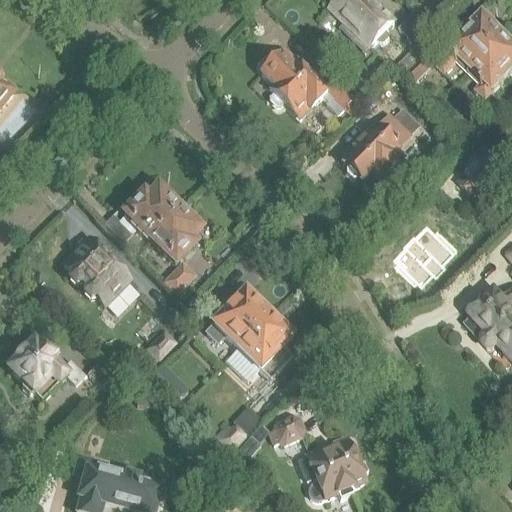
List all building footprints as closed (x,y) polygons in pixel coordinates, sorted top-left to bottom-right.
[(343,0),(329,15),(359,44),(362,41),(372,52),(378,46),(380,48),(384,49),(389,44),(390,40),(387,37),(395,29),(384,18),(385,17),(373,6),(374,3),(370,0),(343,0)] [(416,51),(432,35),(415,17),(399,34),(416,51)] [(467,80),(507,39),(494,26),(491,29),(480,18),(463,35),(466,38),(448,56),(447,55),(434,69),(445,79),(455,68),(467,80)] [(511,77),(511,49),(505,42),(507,39),(467,80),(480,92),(476,96),(485,105),(511,77)] [(396,73),(414,90),(431,72),(414,55),(396,73)] [(334,86),(324,96),(297,69),(300,66),(294,61),(290,64),(283,56),(274,65),(271,63),(267,63),(261,68),(261,73),(264,75),(260,79),(272,91),(269,94),(272,97),(268,102),(268,106),(275,113),(280,113),(284,110),(299,125),(321,103),(337,121),(343,115),(349,121),(359,110),(353,104),(334,86)] [(0,110),(13,95),(0,84),(0,110)] [(481,137),(499,119),(490,110),(472,128),(481,137)] [(367,133),(342,159),(348,165),(342,171),(345,174),(346,180),(351,185),(356,185),(360,188),(370,197),(378,189),(385,190),(391,184),(391,176),(402,164),(395,158),(398,155),(397,155),(419,132),(402,115),(393,125),(389,120),(375,134),(374,133),(370,136),(367,133)] [(459,189),(472,201),(481,192),(485,196),(505,176),(501,172),(505,168),(505,163),(497,155),(493,155),(459,189)] [(149,246),(179,215),(175,212),(176,208),(170,202),(167,204),(157,194),(147,204),(143,200),(122,221),(123,221),(137,235),(149,246)] [(179,215),(149,246),(175,271),(195,251),(190,246),(200,236),(179,215)] [(113,220),(103,230),(123,249),(132,239),(119,226),(113,220)] [(400,248),(389,261),(393,265),(390,267),(411,288),(414,285),(418,289),(455,251),(435,231),(432,234),(423,225),(411,237),(410,236),(399,247),(400,248)] [(103,311),(128,286),(88,246),(63,271),(70,278),(69,285),(75,291),(81,289),(85,293),(84,300),(89,305),(96,304),(103,311)] [(134,260),(143,269),(151,261),(142,252),(134,260)] [(165,288),(176,300),(194,282),(182,270),(165,288)] [(479,346),(486,340),(487,341),(483,345),(483,350),(487,355),(493,355),(497,352),(511,368),(511,300),(504,308),(495,298),(483,309),(479,307),(473,307),(469,311),(469,313),(471,320),(469,322),(471,323),(464,330),(479,346)] [(223,321),(206,338),(218,350),(225,342),(237,354),(269,322),(245,299),(235,309),(231,305),(219,317),(223,321)] [(237,354),(225,367),(246,388),(259,376),(270,387),(293,363),(283,353),(291,344),(269,322),(237,354)] [(151,372),(158,366),(174,349),(163,339),(147,355),(141,363),(151,372)] [(15,367),(8,375),(21,388),(20,392),(27,400),(32,399),(39,407),(49,397),(57,405),(80,382),(67,370),(63,374),(42,353),(40,355),(33,349),(26,356),(25,355),(14,365),(15,367)] [(106,398),(117,387),(98,369),(87,380),(106,398)] [(152,381),(161,391),(166,386),(166,378),(160,373),(152,381)] [(148,402),(137,400),(136,410),(147,412),(148,402)] [(230,458),(261,427),(252,416),(236,430),(235,429),(230,433),(226,429),(214,441),(230,458)] [(303,437),(298,427),(292,424),(276,432),(274,436),(268,439),(272,447),(284,450),(301,443),(303,437)] [(251,443),(236,459),(246,467),(260,451),(251,443)] [(362,484),(368,478),(364,469),(356,469),(345,444),(304,461),(317,490),(315,491),(313,494),(312,498),(313,501),(314,504),(317,506),(319,507),(322,508),(337,501),(339,506),(354,500),(352,494),(364,489),(362,484)] [(0,460),(15,474),(25,464),(8,445),(0,452),(0,460)] [(156,511),(161,493),(142,488),(144,481),(121,475),(120,482),(98,476),(100,469),(79,464),(75,478),(82,480),(79,491),(81,491),(77,505),(79,505),(77,511),(156,511)] [(237,473),(218,493),(228,503),(247,484),(237,473)]
